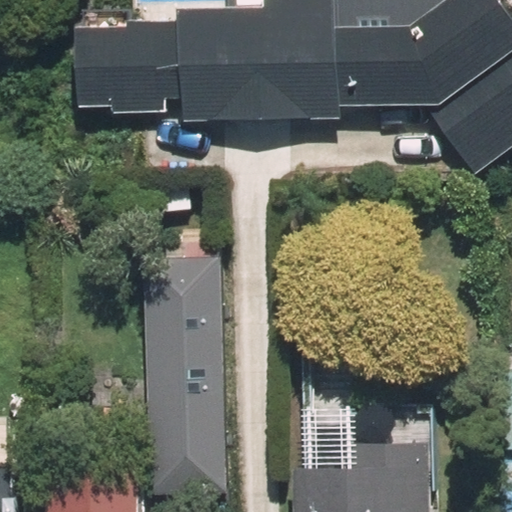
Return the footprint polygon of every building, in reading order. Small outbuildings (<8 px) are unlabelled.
[(79,33),(77,122),(434,123),(481,180),(511,157),(511,12),(503,0),(228,0),(229,11),(185,10),(185,26),(129,24),(129,34),(79,33)] [(221,256),(152,259),(163,495),(232,492),(221,256)] [(36,370),(0,372),(0,413),(39,411),(36,370)] [(511,452),(511,374),(496,374),(497,453),(511,452)] [(357,411),(357,467),(296,467),(296,511),(423,511),(424,467),(424,411),(357,411)] [(149,511),(150,467),(55,465),(54,511),(149,511)] [(0,511),(13,511),(13,496),(0,496),(0,511)]
